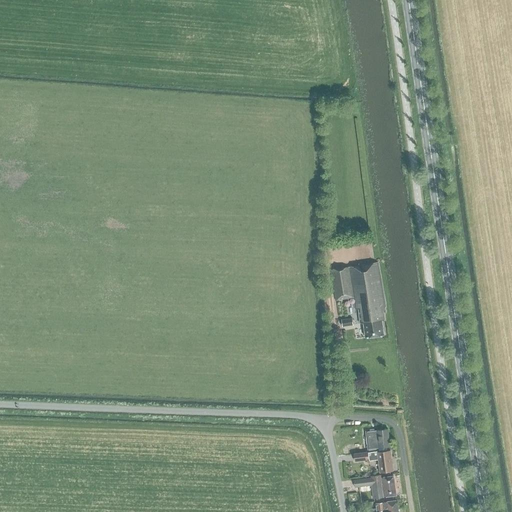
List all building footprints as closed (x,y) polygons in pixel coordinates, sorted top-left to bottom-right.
[(385,308),(377,262),(330,270),(335,301),(353,298),(357,319),(352,320),(352,318),(341,320),(342,328),(353,326),(353,325),(363,324),(365,338),(384,336),(382,322),(384,321),(383,313),(385,313),(385,308)] [(389,447),(387,429),(376,430),(376,431),(366,432),(368,449),(378,448),(389,447)] [(393,471),(390,451),(378,452),(378,451),(354,454),(354,462),(368,460),(369,461),(378,460),(380,473),(393,471)] [(380,478),(380,475),(370,477),(370,478),(353,481),(354,488),(371,485),(373,499),(383,498),(383,497),(396,496),(393,477),(380,478)] [(363,511),(378,511),(398,509),(397,501),(376,504),(376,509),(363,511)]
